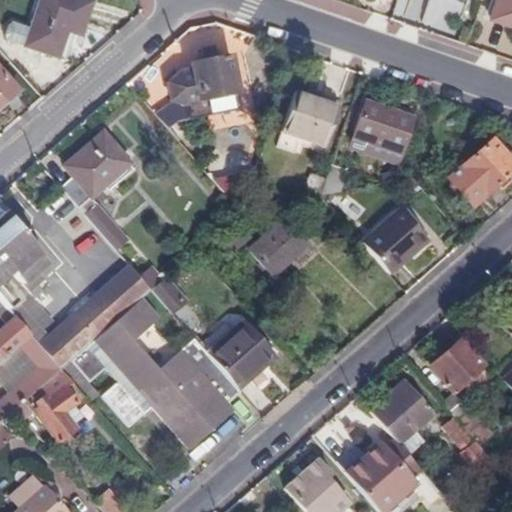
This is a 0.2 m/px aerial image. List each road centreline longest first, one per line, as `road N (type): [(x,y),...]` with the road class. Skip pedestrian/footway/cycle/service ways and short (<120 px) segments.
road 1 (residential): [(191,511),(511,231)]
road 2 (tertiary): [(511,91),(241,0)]
road 3 (residential): [(0,166),(190,0)]
